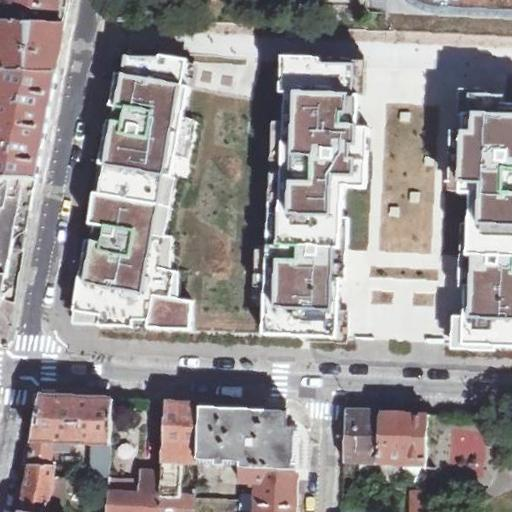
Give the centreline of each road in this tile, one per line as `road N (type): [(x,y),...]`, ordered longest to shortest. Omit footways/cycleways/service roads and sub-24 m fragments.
road 1 (residential): [(333,384),(22,366)]
road 2 (residential): [(90,0),(34,298)]
road 3 (residential): [(511,391),(333,384)]
road 4 (residential): [(0,493),(22,366)]
road 5 (residential): [(327,511),(333,384)]
